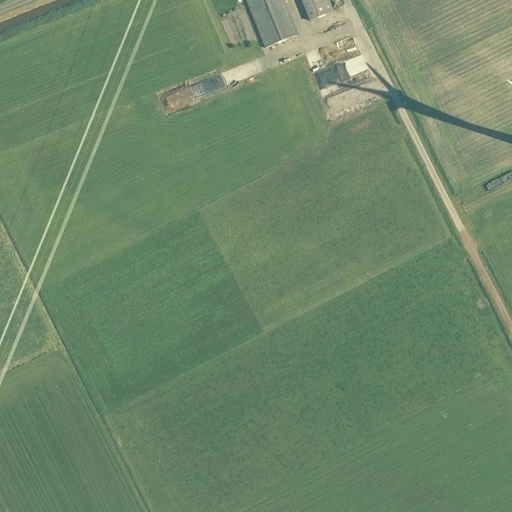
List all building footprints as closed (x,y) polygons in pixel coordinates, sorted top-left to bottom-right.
[(246,0),(266,49),(297,37),(282,0),(246,0)] [(333,13),(327,0),(301,0),(310,22),(333,13)] [(337,51),(353,49),(352,40),(335,43),(337,51)] [(211,79),(185,88),(190,101),(220,90),(217,80),(212,81),(211,79)] [(158,113),(188,104),(183,88),(154,97),(158,113)]
